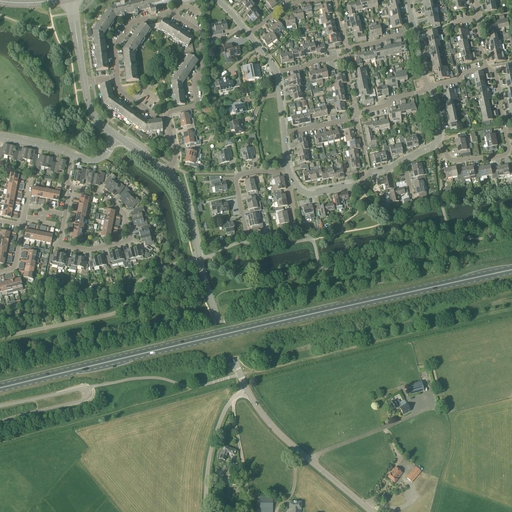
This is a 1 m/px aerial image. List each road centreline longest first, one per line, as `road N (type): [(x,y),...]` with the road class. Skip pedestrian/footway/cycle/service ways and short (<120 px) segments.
road 1 (primary): [(0,388),(446,284)]
road 2 (residential): [(166,171),(174,159),(166,112),(196,105),(199,31),(171,13),(132,22),(114,49),(117,78)]
road 3 (unclassified): [(199,258),(149,272),(112,314),(0,337)]
road 4 (tertiary): [(372,511),(268,422),(247,390)]
road 5 (residential): [(436,141),(453,160),(506,154),(499,92),(486,67)]
road 6 (tertiary): [(247,390),(199,258)]
road 7 (unclassified): [(204,511),(211,446),(225,408),(247,390)]
road 8 (residential): [(404,160),(368,173),(361,184),(321,193),(294,183)]
